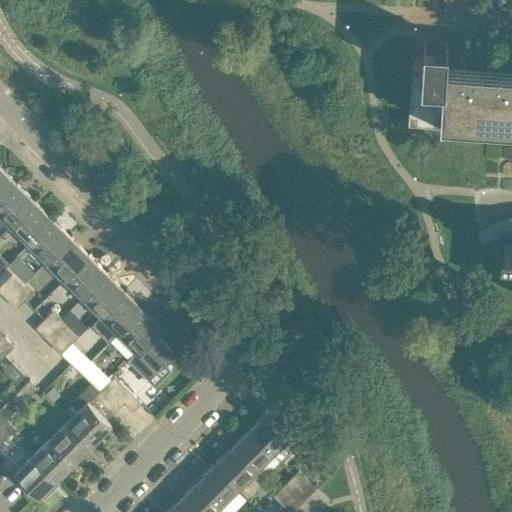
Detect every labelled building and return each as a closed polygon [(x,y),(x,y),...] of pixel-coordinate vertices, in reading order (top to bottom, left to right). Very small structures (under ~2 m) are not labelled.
[(511,68),(446,64),(448,40),(446,39),(446,44),(425,43),(426,38),(424,38),(423,56),(413,55),(409,112),(511,118),(511,68)] [(0,197),(17,181),(0,163),(2,162),(1,161),(0,161),(0,197)] [(0,211),(12,223),(36,200),(17,181),(0,197),(0,211)] [(29,240),(52,216),(36,200),(12,223),(29,240)] [(47,258),(70,234),(52,216),(29,240),(47,258)] [(511,224),(506,225),(503,226),(497,228),(489,230),(484,233),(480,235),(482,239),(487,237),(490,235),(497,233),(503,231),(506,230),(511,230),(511,235),(511,239),(500,239),(500,249),(511,249),(511,224)] [(65,276),(89,252),(70,234),(47,258),(65,276)] [(83,294),(107,270),(89,252),(65,276),(83,294)] [(0,287),(17,271),(8,262),(0,270),(0,287)] [(102,313),(126,290),(107,270),(83,294),(102,313)] [(0,290),(6,297),(24,278),(17,271),(0,287),(0,290)] [(16,306),(24,298),(34,288),(24,278),(6,297),(16,306)] [(120,330),(143,307),(126,290),(102,313),(120,330)] [(137,348),(161,324),(143,307),(120,330),(137,348)] [(44,334),(62,316),(53,308),(35,326),(44,334)] [(76,318),(70,324),(62,316),(44,334),(53,343),(71,325),(79,333),(85,327),(76,318)] [(161,324),(137,348),(156,366),(179,343),(161,324)] [(73,340),(79,333),(71,325),(53,343),(80,370),(91,359),(73,340)] [(0,358),(6,353),(15,344),(6,335),(0,341),(0,358)] [(111,378),(92,359),(91,359),(80,370),(91,381),(88,384),(114,410),(124,401),(106,383),(111,378)] [(106,383),(124,401),(133,392),(115,374),(111,378),(106,383)] [(21,404),(39,386),(30,377),(12,396),(21,404)] [(107,417),(114,410),(88,384),(81,391),(88,398),(70,417),(93,440),(112,422),(107,417)] [(53,385),(46,392),(54,400),(61,393),(53,385)] [(18,407),(9,399),(0,408),(8,417),(18,407)] [(301,441),(291,432),(267,409),(249,427),(273,451),(281,460),(301,441)] [(6,417),(0,422),(0,442),(16,426),(6,417)] [(75,458),(93,440),(70,417),(51,435),(75,458)] [(255,469),(273,451),(249,427),(231,445),(255,469)] [(58,476),(75,458),(51,435),(34,452),(58,476)] [(237,487),(255,469),(231,445),(213,463),(237,487)] [(39,495),(58,476),(34,452),(15,471),(17,472),(12,477),(26,491),(31,486),(39,495)] [(329,456),(322,463),(330,472),(338,465),(329,456)] [(219,505),(237,487),(213,463),(195,481),(219,505)] [(309,494),(317,486),(299,468),(290,477),(309,494)] [(300,503),(309,494),(290,477),(281,486),(300,503)] [(190,511),(211,511),(219,505),(195,481),(178,499),(190,511)] [(291,511),(300,503),(281,486),(273,494),(291,511)] [(190,511),(178,499),(164,511),(190,511)]
